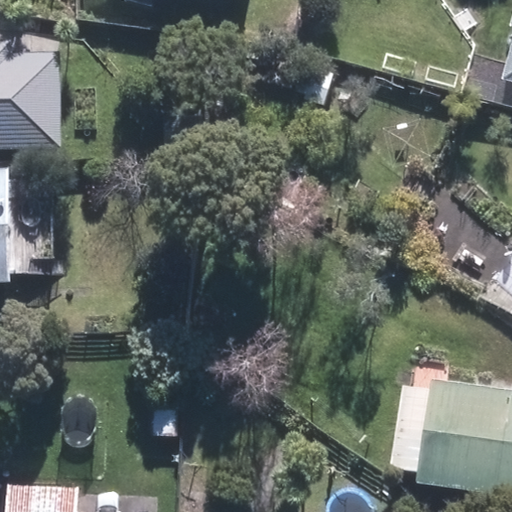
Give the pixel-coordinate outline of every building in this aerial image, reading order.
[(487,4),(418,0),(406,0),(404,38),(484,43),(487,4)] [(0,150),(70,149),(67,45),(19,46),(19,30),(0,30),(0,150)] [(256,63),(256,85),(294,85),(294,105),(337,105),(337,63),(256,63)] [(234,114),(164,111),(162,158),(232,161),(234,114)] [(20,170),(0,169),(0,282),(21,282),(20,170)] [(511,389),(438,379),(424,484),(511,496),(511,389)]
